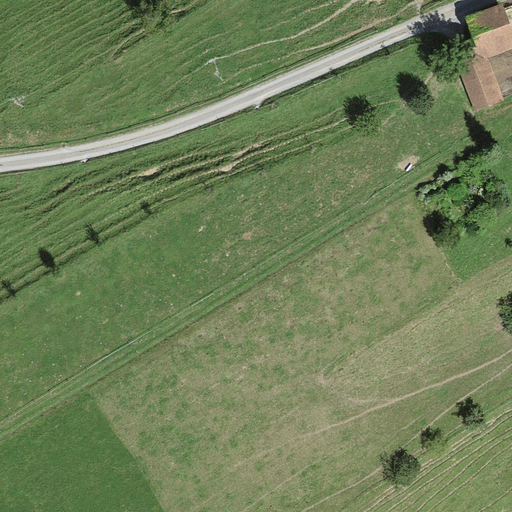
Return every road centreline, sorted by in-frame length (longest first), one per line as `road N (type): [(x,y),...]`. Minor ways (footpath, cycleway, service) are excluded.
road 1 (track): [(0,431),(511,115)]
road 2 (track): [(0,164),(185,123),(478,0)]
